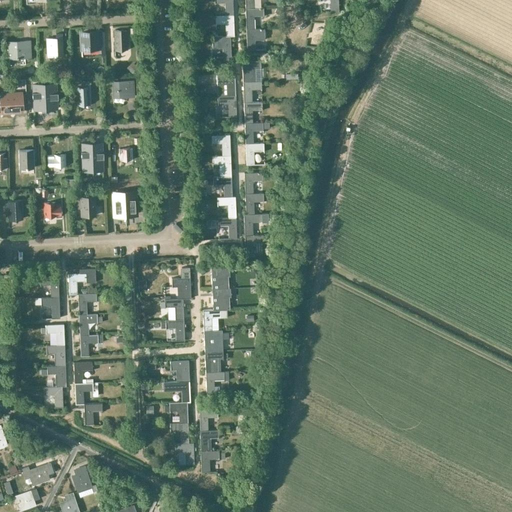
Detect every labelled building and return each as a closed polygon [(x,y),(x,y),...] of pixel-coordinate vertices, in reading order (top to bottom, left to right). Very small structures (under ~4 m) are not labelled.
[(214,16),(225,15),(225,16),(233,15),(232,0),(213,0),(214,3),(224,3),(225,12),(214,12),(214,16)] [(244,0),(245,9),(253,9),(253,8),(252,0),(244,0)] [(330,0),(331,13),(339,12),(338,0),(330,0)] [(253,9),(245,9),(246,29),(254,29),(253,16),(264,16),(263,7),(253,8),(253,9)] [(225,23),(226,36),(230,36),(234,36),(233,15),(225,16),(225,15),(214,16),(215,24),(225,23)] [(264,28),(254,29),(246,29),(247,50),(255,50),(254,40),(265,40),(264,28)] [(114,50),(127,50),(126,30),(124,30),(124,29),(116,29),(116,30),(114,30),(114,50)] [(97,32),(80,33),(81,55),(82,55),(82,48),(98,47),(101,47),(101,55),(104,54),(104,47),(103,41),(97,42),(97,39),(97,32)] [(46,39),(47,57),(62,56),(61,34),(55,35),(56,39),(46,39)] [(223,57),(231,57),(230,36),(226,36),(211,36),(212,44),(222,44),(223,57)] [(30,42),(8,43),(9,59),(31,58),(30,49),(30,42)] [(260,60),(242,61),(243,82),(251,82),(251,81),(251,69),(261,68),(260,60)] [(222,75),(216,76),(217,83),(227,83),(227,95),(227,96),(235,95),(234,75),(234,71),(221,72),(222,75)] [(81,87),(76,87),(77,106),(90,106),(89,87),(87,87),(88,85),(88,81),(80,81),(81,87)] [(133,81),(112,82),(113,98),(128,97),(128,86),(133,86),(133,81)] [(243,82),(244,103),(252,102),(251,90),(262,89),(261,81),(251,81),(251,82),(243,82)] [(44,86),(45,86),(44,84),(32,85),(32,92),(32,98),(33,98),(33,107),(45,107),(44,86)] [(45,107),(45,109),(57,108),(57,99),(57,93),(56,93),(56,85),(45,86),(44,86),(45,107)] [(14,97),(1,97),(2,111),(16,111),(15,108),(21,108),(21,94),(14,95),(14,97)] [(236,116),(235,95),(227,96),(227,95),(217,96),(217,104),(228,103),(228,117),(236,116)] [(244,103),(245,124),(253,123),(252,110),(262,110),(262,102),(252,102),(244,103)] [(253,123),(245,124),(246,144),(254,144),(254,143),(253,131),(263,130),(263,129),(269,129),(268,123),(263,123),(253,123)] [(211,144),(222,143),(222,156),(230,156),(230,135),(211,136),(211,144)] [(92,145),(92,143),(81,144),(81,151),(80,151),(81,157),(82,171),(82,169),(92,168),(93,168),(92,145)] [(102,143),(101,143),(101,145),(92,145),(93,168),(92,168),(92,170),(103,170),(102,158),(103,158),(103,152),(102,152),(102,143)] [(264,143),(254,143),(254,144),(246,144),(246,165),(255,165),(254,151),(264,151),(264,143)] [(131,148),(119,149),(119,161),(132,160),(131,148)] [(32,150),(19,150),(19,168),(25,168),(25,169),(27,168),(33,168),(32,150)] [(66,167),(65,155),(47,156),(47,168),(66,167)] [(222,156),(212,156),(212,164),(218,164),(219,176),(223,176),(223,177),(231,176),(230,156),(222,156)] [(244,173),(245,195),(253,194),(252,181),(263,180),(263,172),(244,173)] [(232,197),(231,176),(223,177),(223,176),(219,176),(213,177),(213,185),(223,184),(224,197),(232,197)] [(136,214),(135,192),(124,193),(125,215),(136,214)] [(113,193),(114,215),(125,215),(124,193),(113,193)] [(245,195),(245,215),(253,215),(253,214),(253,206),(253,201),(264,201),(263,193),(253,194),(245,195)] [(80,216),(82,216),(94,215),(93,196),(76,196),(77,209),(80,209),(80,216)] [(235,197),(232,197),(224,197),(217,197),(217,206),(228,205),(228,218),(236,218),(235,197)] [(3,200),(4,212),(6,211),(6,219),(23,219),(22,199),(3,200)] [(56,202),(43,203),(44,218),(61,217),(60,204),(56,204),(56,202)] [(244,215),(244,236),(253,235),(252,234),(252,222),(262,222),(262,214),(253,214),(253,215),(245,215),(244,215)] [(228,218),(218,218),(218,227),(229,227),(229,239),(237,239),(236,218),(228,218)] [(263,242),(263,234),(252,234),(253,235),(244,236),(245,257),(253,256),(253,243),(263,242)] [(181,278),(171,278),(172,286),(178,286),(178,299),(182,298),(182,299),(183,299),(190,298),(190,277),(189,267),(181,268),(181,278)] [(229,267),(211,268),(212,289),(219,289),(219,288),(227,288),(226,275),(229,275),(229,267)] [(86,280),(86,282),(95,282),(94,268),(78,269),(78,273),(68,273),(69,294),(76,294),(76,281),(86,280)] [(39,277),(32,277),(32,284),(40,283),(40,285),(50,284),(51,297),(58,297),(58,276),(39,277)] [(219,289),(212,289),(212,309),(212,310),(221,309),(227,309),(228,309),(228,296),(230,296),(230,297),(236,297),(236,290),(230,291),(230,288),(227,288),(219,288),(219,289)] [(78,293),(79,315),(86,314),(86,313),(86,301),(96,301),(96,293),(78,293)] [(40,298),(34,298),(34,304),(41,304),(41,305),(51,304),(51,318),(59,318),(58,297),(51,297),(40,298)] [(183,320),(182,299),(182,298),(165,299),(165,308),(175,307),(176,319),(176,320),(183,320)] [(212,309),(203,310),(203,330),(212,330),(211,318),(227,317),(227,309),(221,309),(212,310),(212,309)] [(86,314),(79,315),(80,335),(87,335),(87,334),(87,322),(97,321),(97,313),(86,313),(86,314)] [(184,340),(183,320),(176,320),(176,319),(165,320),(166,328),(176,328),(176,341),(184,340)] [(63,324),(45,325),(45,332),(55,332),(56,345),(64,344),(63,324)] [(212,330),(203,330),(204,351),(223,350),(222,339),(228,338),(228,332),(222,333),(222,330),(212,330)] [(87,335),(80,335),(80,356),(88,356),(88,342),(98,342),(102,342),(102,334),(98,334),(87,334),(87,335)] [(56,345),(46,345),(46,353),(54,353),(54,366),(57,366),(65,365),(64,344),(56,345)] [(204,351),(205,372),(213,372),(213,371),(213,359),(223,358),(223,350),(204,351)] [(188,360),(170,360),(170,368),(175,368),(176,381),(181,380),(181,381),(189,381),(188,360)] [(74,383),(83,383),(92,382),(92,378),(83,379),(82,370),(92,369),(92,362),(73,362),(74,383)] [(54,366),(47,366),(47,374),(55,373),(55,386),(58,386),(66,386),(65,365),(57,366),(54,366)] [(213,372),(205,372),(206,393),(214,393),(214,379),(223,379),(223,380),(228,380),(228,371),(224,371),(213,371),(213,372)] [(171,381),(165,381),(165,388),(171,387),(171,389),(182,388),(182,401),(187,401),(187,402),(190,402),(189,381),(181,381),(181,380),(176,381),(171,381)] [(75,404),(84,404),(83,391),(93,390),(92,382),(83,383),(74,383),(75,404)] [(55,386),(43,387),(44,395),(54,394),(55,407),(63,407),(62,391),(66,391),(66,386),(58,386),(55,386)] [(169,406),(164,406),(164,411),(169,411),(169,410),(179,409),(180,422),(188,422),(187,402),(187,401),(182,401),(169,402),(169,406)] [(102,403),(84,404),(85,425),(93,424),(93,411),(103,411),(102,403)] [(217,408),(199,409),(200,430),(208,429),(207,417),(218,416),(217,408)] [(180,422),(170,422),(170,430),(180,430),(181,442),(181,443),(189,442),(188,422),(180,422)] [(200,430),(201,450),(209,450),(208,438),(218,437),(218,429),(208,429),(200,430)] [(175,443),(168,443),(169,447),(175,447),(175,451),(181,450),(181,464),(186,464),(194,463),(193,442),(189,442),(189,443),(181,443),(181,442),(175,443)] [(209,450),(201,450),(201,472),(209,471),(209,458),(218,458),(218,459),(224,459),(224,452),(219,452),(219,450),(209,450)] [(23,472),(25,479),(31,477),(33,484),(47,479),(44,470),(50,468),(48,463),(23,472)] [(77,474),(72,476),(77,491),(91,487),(91,486),(91,484),(84,466),(75,469),(77,474)] [(34,504),(31,495),(37,493),(35,488),(16,495),(21,509),(34,504)] [(70,499),(61,502),(63,511),(78,511),(79,511),(73,492),(68,493),(70,499)]
